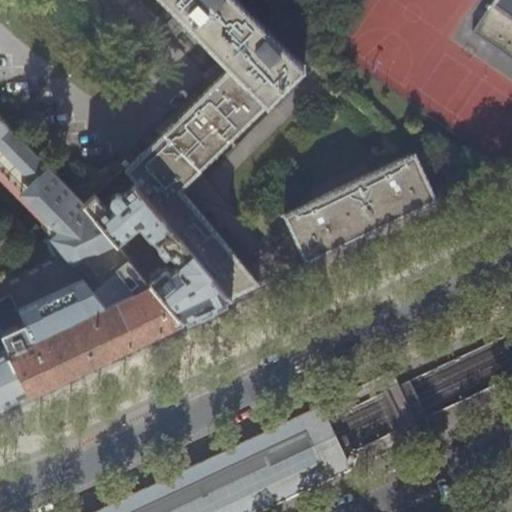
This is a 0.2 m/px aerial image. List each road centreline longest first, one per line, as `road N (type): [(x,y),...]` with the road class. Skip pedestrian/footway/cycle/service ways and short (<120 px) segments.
road 1 (primary): [(511,266),(0,498)]
road 2 (primary): [(363,511),(511,441)]
